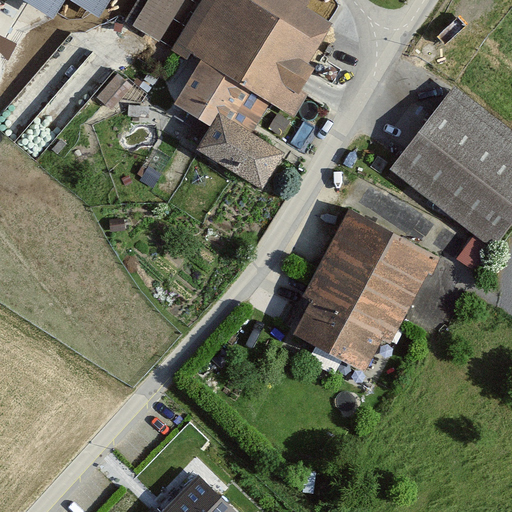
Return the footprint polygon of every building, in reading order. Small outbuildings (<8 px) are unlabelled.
[(159,44),(185,0),(68,0),(96,16),(107,11),(159,44)] [(205,0),(174,49),(188,58),(192,52),(209,62),(182,106),(201,119),(189,139),(203,147),(220,118),(247,135),(252,127),(245,123),(251,112),(234,102),(245,85),(281,107),(296,107),(305,93),(298,90),(311,69),(304,65),(328,25),(301,8),(306,0),(205,0)] [(124,81),(117,75),(97,97),(104,104),(124,81)] [(511,220),(511,151),(446,101),(395,166),(494,243),(511,220)] [(279,154),(247,135),(220,118),(203,147),(261,183),(279,154)] [(429,271),(437,255),(350,209),(342,224),(354,231),(327,283),(388,315),(415,264),(429,271)] [(361,366),(388,315),(327,283),(300,334),(361,366)] [(236,511),(201,478),(167,511),(236,511)]
